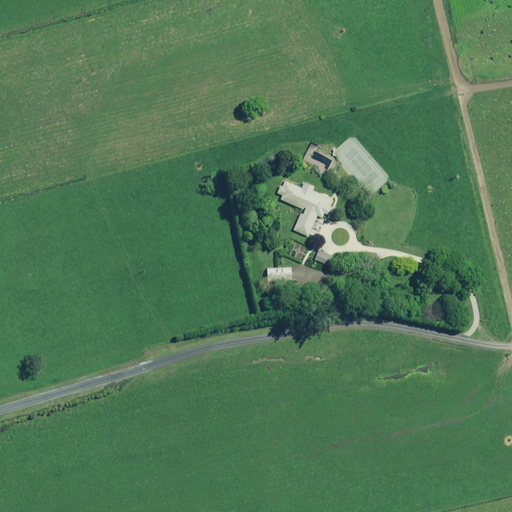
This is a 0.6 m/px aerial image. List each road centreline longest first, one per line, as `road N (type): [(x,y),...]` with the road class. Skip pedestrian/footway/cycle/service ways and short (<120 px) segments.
road 1 (track): [(511,345),(346,310),(0,410)]
road 2 (track): [(437,0),(511,313)]
